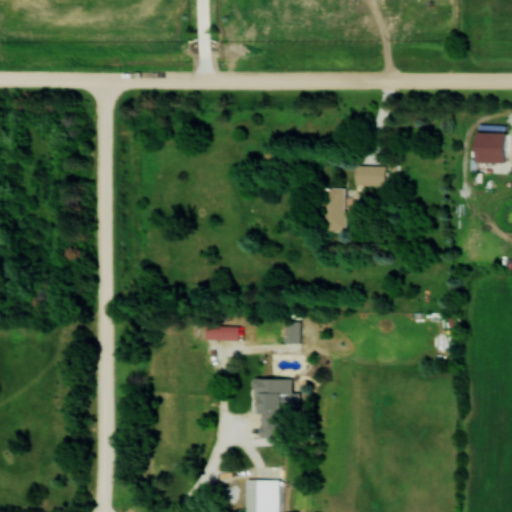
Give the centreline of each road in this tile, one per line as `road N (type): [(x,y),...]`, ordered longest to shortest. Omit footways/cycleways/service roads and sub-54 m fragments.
road 1 (residential): [(511,78),(0,77)]
road 2 (residential): [(103,78),(104,477),(95,511)]
